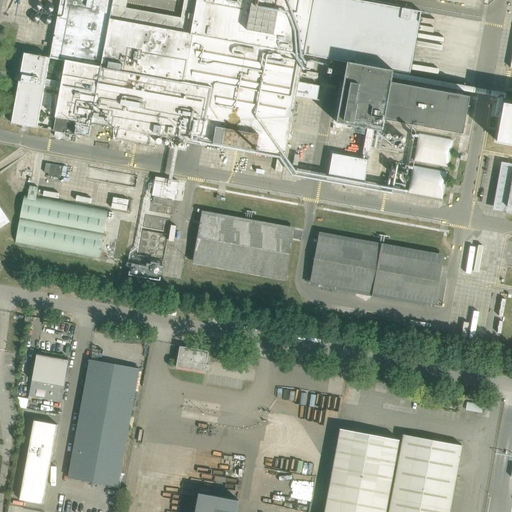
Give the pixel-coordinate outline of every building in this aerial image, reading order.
[(197,0),(191,34),(123,21),(124,17),(117,16),(118,11),(112,10),(113,0),(60,0),(50,58),(66,61),(62,82),(61,88),(53,131),(89,137),(92,123),(118,128),(116,138),(155,145),(156,135),(285,158),(293,112),(297,112),(298,104),(294,103),(295,96),(319,100),(319,99),(316,99),(319,85),(298,82),(303,54),(347,62),(393,70),(392,78),(408,81),(409,74),(410,74),(421,11),(358,0),(197,0)] [(54,5),(34,1),(30,22),(50,26),(54,5)] [(45,85),(61,88),(62,82),(46,79),(50,58),(24,53),(12,123),(37,128),(45,85)] [(314,58),(308,57),(306,67),(313,68),(314,58)] [(393,70),(347,62),(336,122),(367,127),(374,129),(382,130),(385,119),(463,133),(469,96),(391,82),(392,78),(393,70)] [(511,103),(503,102),(496,141),(511,143),(511,103)] [(374,129),(367,127),(361,158),(333,153),(328,177),(364,184),(374,129)] [(50,164),(49,173),(48,176),(60,178),(62,166),(50,164)] [(156,175),(152,194),(174,198),(177,180),(156,175)] [(384,180),(382,190),(404,193),(405,184),(384,180)] [(99,258),(108,210),(25,194),(15,242),(99,258)] [(0,228),(10,222),(0,207),(0,228)] [(200,211),(192,265),(285,279),(294,226),(200,211)] [(435,305),(443,252),(317,233),(309,286),(435,305)] [(146,267),(130,265),(129,275),(145,277),(146,267)] [(149,265),(150,278),(159,278),(158,265),(149,265)] [(176,367),(185,369),(189,347),(180,346),(176,367)] [(208,351),(189,347),(185,369),(204,372),(208,351)] [(62,402),(69,360),(36,354),(29,396),(62,402)] [(90,359),(79,419),(128,427),(139,368),(90,359)] [(117,487),(128,427),(79,419),(68,478),(117,487)] [(34,420),(32,430),(56,434),(58,424),(34,420)] [(385,511),(394,464),(397,465),(399,456),(396,455),(399,440),(340,429),(324,511),(385,511)] [(56,434),(32,430),(30,440),(54,444),(56,434)] [(399,456),(397,465),(388,511),(449,511),(462,445),(403,435),(399,456)] [(30,440),(29,450),(52,454),(54,444),(30,440)] [(50,464),(52,454),(29,450),(27,460),(50,464)] [(27,460),(25,470),(48,474),(50,464),(27,460)] [(48,474),(25,470),(23,480),(47,484),(48,474)] [(23,480),(21,490),(45,494),(47,484),(23,480)] [(45,494),(21,490),(19,500),(43,504),(45,494)] [(196,492),(192,511),(235,511),(238,500),(196,492)]
